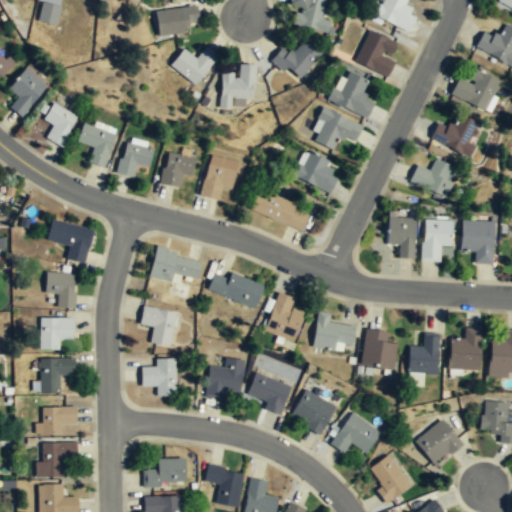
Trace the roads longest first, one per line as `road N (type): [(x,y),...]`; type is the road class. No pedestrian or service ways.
road 1 (residential): [(326,276),(457,0)]
road 2 (residential): [(130,209),(106,329),(108,511)]
road 3 (residential): [(107,421),(258,441),(305,465),(349,511)]
road 4 (residential): [(130,209),(244,239),(326,276)]
road 5 (residential): [(326,276),(369,288),(511,297)]
road 6 (residential): [(0,142),(50,178),(130,209)]
